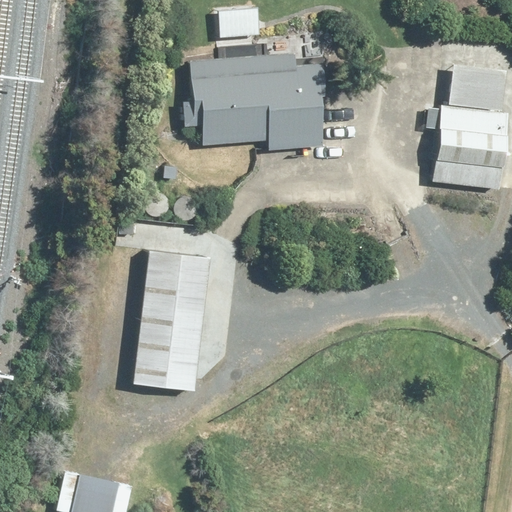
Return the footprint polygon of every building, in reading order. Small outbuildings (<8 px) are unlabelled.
[(287,49),(183,56),(183,92),(177,92),(177,124),(195,124),(195,140),(262,138),(262,143),(319,141),(313,54),(287,55),(287,49)] [(443,101),(434,101),(428,177),(495,182),(502,66),(447,62),(443,101)] [(159,216),(163,214),(166,211),(167,207),(167,203),(166,199),(164,196),(161,193),(157,192),(153,192),(149,193),(146,195),(144,198),(142,202),(142,206),(144,210),(146,214),(150,216),(154,217),(159,216)] [(182,221),(185,221),(189,220),(192,218),(195,215),(196,211),(196,208),(194,204),(192,201),(189,199),(186,198),(182,198),(179,200),(176,202),(174,205),(173,209),(173,213),(175,216),(178,219),(182,221)] [(207,252),(142,245),(129,382),(193,388),(207,252)]
